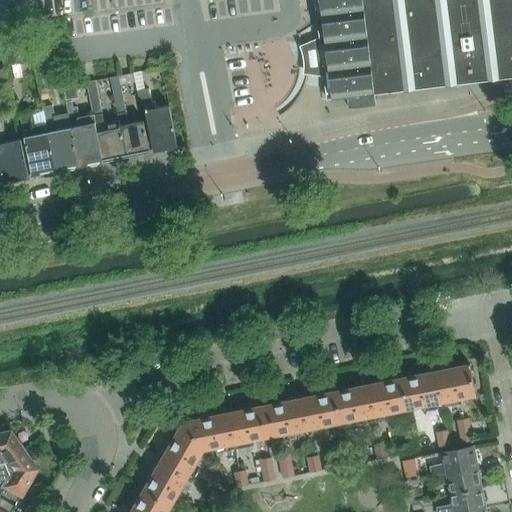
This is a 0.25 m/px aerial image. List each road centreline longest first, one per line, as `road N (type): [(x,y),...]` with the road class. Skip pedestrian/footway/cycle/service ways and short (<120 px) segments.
road 1 (tertiary): [(0,220),(511,126)]
road 2 (residential): [(86,411),(110,397),(174,384),(219,353),(344,328),(382,335),(492,313)]
